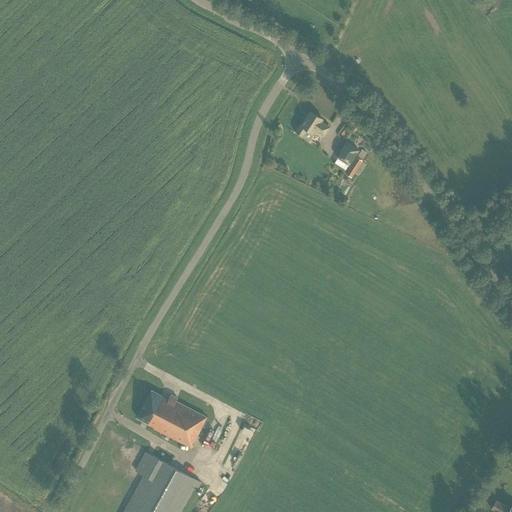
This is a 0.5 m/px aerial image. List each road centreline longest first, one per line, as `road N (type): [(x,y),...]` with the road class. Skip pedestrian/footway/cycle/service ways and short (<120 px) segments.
road 1 (unclassified): [(58,511),(154,326),(236,192),(267,104),(301,57)]
road 2 (unclassified): [(511,299),(402,152),(347,92),(301,57)]
